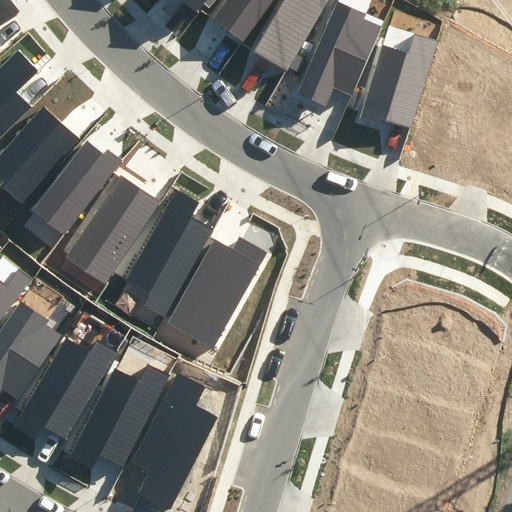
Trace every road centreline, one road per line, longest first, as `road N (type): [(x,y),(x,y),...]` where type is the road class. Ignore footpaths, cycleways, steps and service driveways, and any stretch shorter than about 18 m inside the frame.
road 1 (residential): [(81,0),(191,111),(285,168),(350,192)]
road 2 (residential): [(255,511),(350,192)]
road 3 (residential): [(350,192),(511,244)]
